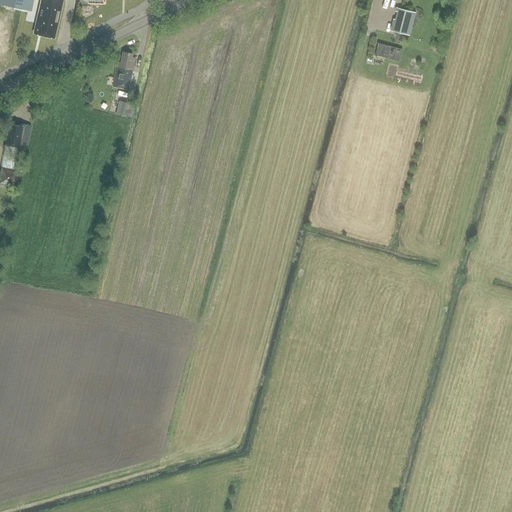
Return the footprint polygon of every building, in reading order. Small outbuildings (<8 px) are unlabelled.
[(42,0),(35,33),(53,37),(61,0),(42,0)] [(410,37),(416,13),(396,8),(395,12),(397,12),(395,19),(393,18),(390,31),(410,37)] [(399,61),(402,49),(379,43),(376,55),(399,61)] [(129,90),(135,58),(132,58),(132,54),(123,52),(121,63),(117,63),(113,87),(129,90)] [(368,58),(366,64),(374,66),(376,60),(368,58)] [(132,117),(135,106),(130,105),(131,103),(119,100),(115,114),(127,118),(128,116),(132,117)] [(8,121),(3,144),(21,147),(25,125),(8,121)] [(0,181),(17,186),(22,170),(4,165),(0,180),(0,181)]
